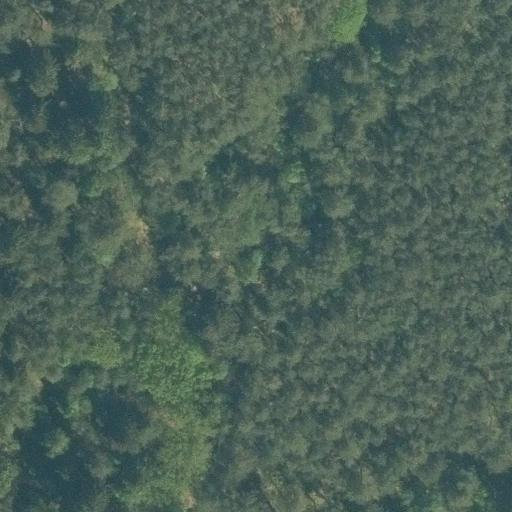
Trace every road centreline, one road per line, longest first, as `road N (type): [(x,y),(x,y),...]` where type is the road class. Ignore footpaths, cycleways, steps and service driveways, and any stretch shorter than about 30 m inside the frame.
road 1 (track): [(165,342),(299,99),(391,0)]
road 2 (track): [(0,501),(165,342)]
